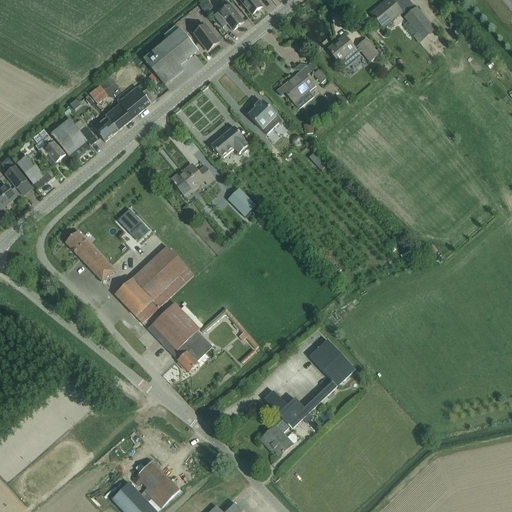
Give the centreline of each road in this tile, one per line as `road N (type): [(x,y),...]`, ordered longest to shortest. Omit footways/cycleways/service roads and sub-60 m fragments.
road 1 (tertiary): [(0,246),(295,0)]
road 2 (unclassified): [(284,511),(227,452),(0,268)]
